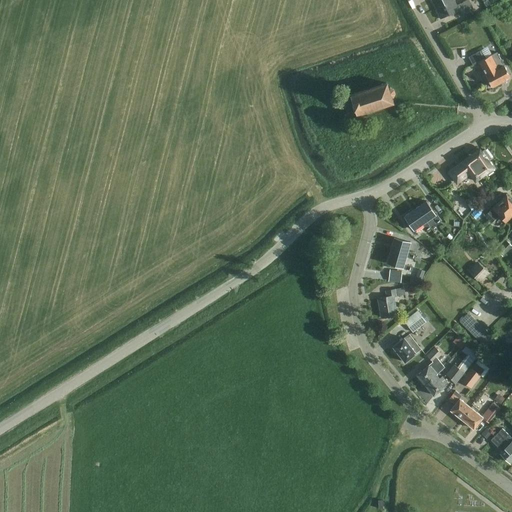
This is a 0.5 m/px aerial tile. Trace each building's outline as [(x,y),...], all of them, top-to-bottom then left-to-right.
[(431,0),(436,9),(455,0),(431,0)] [(455,0),(436,9),(441,19),(458,11),(461,16),(474,10),(469,0),(467,0),(457,5),(455,0)] [(486,58),(482,50),(469,57),(473,65),(479,62),(492,87),(511,77),(505,65),(499,68),(492,55),(486,58)] [(388,83),(387,84),(387,83),(356,93),(351,95),(357,113),(362,112),(391,103),(393,102),(394,101),(393,99),(392,100),(391,97),(393,96),(395,93),(394,89),(390,87),(388,88),(388,86),(388,85),(388,83)] [(482,152),(480,149),(462,162),(449,172),(457,183),(470,173),(476,180),(485,173),(486,174),(494,168),(488,160),(492,158),(485,149),(482,152)] [(511,199),(507,194),(506,194),(507,195),(486,215),(493,222),(500,215),(506,221),(511,216),(511,199)] [(436,215),(426,201),(416,209),(425,222),(427,221),(433,216),(436,215)] [(484,212),(479,206),(471,214),(476,219),(484,212)] [(425,222),(416,209),(405,216),(414,230),(423,224),(425,222)] [(437,214),(436,215),(433,216),(438,224),(442,221),(437,214)] [(432,228),(427,221),(425,222),(423,224),(428,231),(432,228)] [(408,252),(410,242),(395,237),(391,250),(407,254),(408,252)] [(511,246),(511,245),(507,241),(497,250),(503,256),(511,246)] [(404,264),(406,256),(407,254),(391,250),(387,263),(403,267),(404,264)] [(490,273),(478,261),(469,271),(481,282),(490,273)] [(389,281),(401,282),(402,271),(390,269),(389,281)] [(407,287),(409,294),(418,293),(416,285),(407,287)] [(406,294),(404,287),(386,291),(387,296),(378,298),(381,317),(397,314),(394,296),(406,294)] [(427,322),(418,310),(404,320),(413,332),(427,322)] [(473,317),(464,326),(470,331),(479,323),(473,317)] [(484,328),(476,337),(482,342),(490,334),(484,328)] [(393,346),(405,362),(416,353),(422,349),(410,334),(404,338),(393,346)] [(434,377),(437,375),(437,374),(445,367),(437,358),(442,353),(435,347),(427,356),(433,362),(417,375),(425,384),(434,377)] [(467,355),(458,367),(464,372),(465,372),(475,360),(467,355)] [(484,370),(475,363),(462,381),(472,388),(482,375),(481,374),(484,370)] [(455,384),(464,372),(458,367),(455,364),(447,374),(444,377),(443,376),(440,378),(437,375),(434,377),(425,384),(434,395),(448,383),(447,381),(450,378),(455,384)] [(460,398),(458,397),(460,394),(456,390),(449,399),(455,404),(451,410),(462,419),(471,407),(460,398)] [(494,400),(500,404),(505,398),(499,393),(496,397),(494,400)] [(490,422),(497,412),(501,408),(493,402),(490,406),(488,408),(491,410),(485,418),(490,422)] [(471,407),(462,419),(474,428),(483,417),(477,411),(479,409),(473,405),(472,407),(471,407)] [(482,434),(488,439),(493,433),(486,428),(482,434)] [(511,437),(503,428),(491,440),(503,451),(501,453),(510,462),(511,460),(511,437)]
